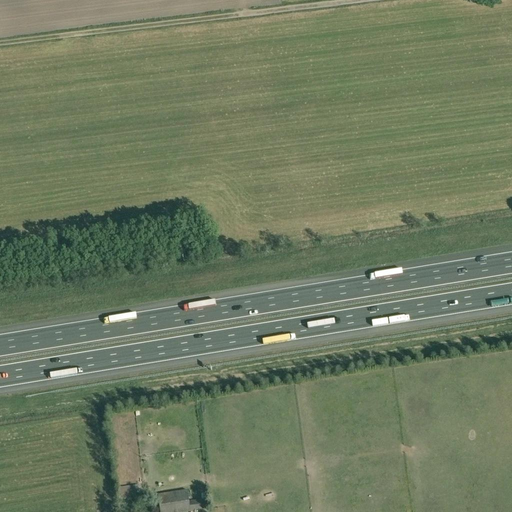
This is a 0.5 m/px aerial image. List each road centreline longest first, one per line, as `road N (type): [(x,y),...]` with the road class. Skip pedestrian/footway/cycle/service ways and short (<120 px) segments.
road 1 (motorway): [(511,263),(0,346)]
road 2 (motorway): [(0,376),(511,293)]
